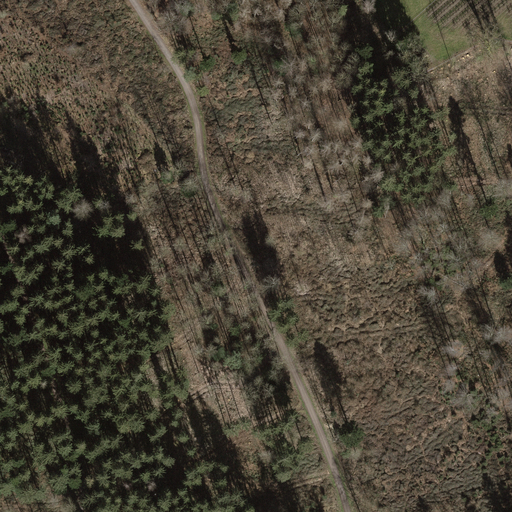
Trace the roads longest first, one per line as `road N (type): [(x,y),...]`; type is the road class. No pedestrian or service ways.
road 1 (track): [(131,0),(188,87),(201,191),(303,382),(348,511)]
road 2 (track): [(81,511),(85,476),(0,235)]
